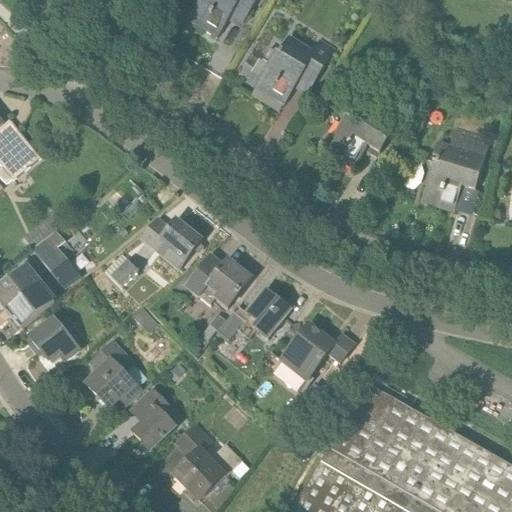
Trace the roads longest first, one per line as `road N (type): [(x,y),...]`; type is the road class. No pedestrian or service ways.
road 1 (residential): [(69,101),(109,120),(330,285),(511,336)]
road 2 (residential): [(183,84),(189,109),(336,228),(414,261),(511,274)]
road 3 (unclassified): [(117,511),(58,451),(0,371)]
